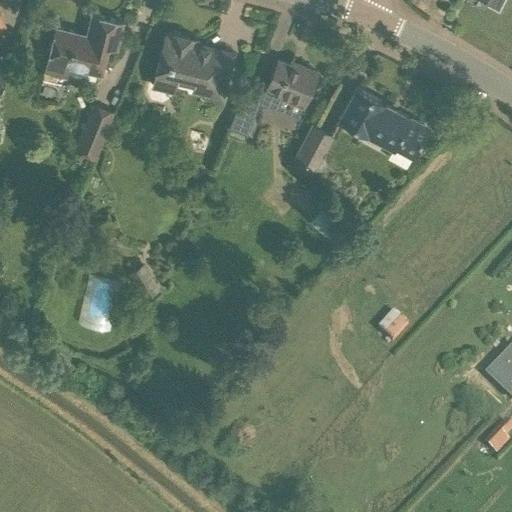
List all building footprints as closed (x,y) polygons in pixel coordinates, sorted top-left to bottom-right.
[(483,0),(500,9),(504,0),(483,0)] [(107,45),(116,48),(123,21),(92,14),(87,34),(92,35),(88,52),(104,57),(107,45)] [(87,34),(55,26),(47,60),(69,65),(100,73),(104,57),(88,52),(92,35),(87,34)] [(212,52),(187,45),(189,38),(168,32),(167,36),(164,36),(155,74),(178,80),(202,86),(201,92),(222,97),(229,70),(209,65),(212,52)] [(277,60),(267,84),(265,90),(303,105),(317,72),(297,64),(296,67),(277,60)] [(382,103),(383,102),(357,88),(341,118),(367,132),(368,130),(378,136),(376,141),(391,149),(394,145),(413,156),(428,128),(382,103)] [(243,92),(241,96),(229,125),(229,126),(247,133),(259,104),(260,100),(243,92)] [(115,113),(96,105),(77,151),(95,159),(115,113)] [(332,135),(314,125),(296,159),(314,169),(332,135)] [(322,210),(310,220),(327,241),(339,231),(322,210)] [(144,262),(128,272),(144,299),(160,288),(144,262)] [(89,273),(77,320),(108,328),(120,281),(89,273)] [(510,442),(506,438),(511,431),(511,427),(506,423),(485,446),(496,456),(510,442)]
